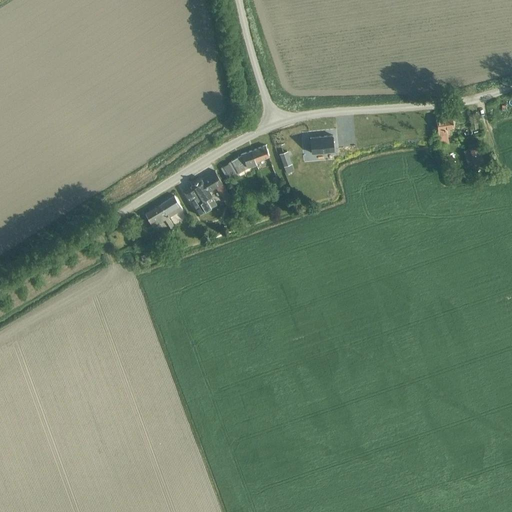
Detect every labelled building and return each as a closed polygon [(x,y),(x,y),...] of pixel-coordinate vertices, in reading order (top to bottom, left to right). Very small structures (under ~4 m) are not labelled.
[(477,122),(476,112),(470,113),(472,128),(478,127),(477,122)] [(436,118),(440,143),(448,141),(447,134),(450,133),(449,127),(454,126),(452,116),(436,118)] [(334,150),(332,134),(309,137),(311,153),(334,150)] [(464,150),(468,165),(483,160),(478,142),(468,145),(469,149),(464,150)] [(252,150),(256,161),(269,155),(269,154),(265,145),(252,150)] [(249,166),(256,163),(255,161),(256,161),(252,150),(241,154),(242,155),(231,161),(238,173),(249,166)] [(286,150),(279,153),(284,165),(291,163),(286,150)] [(235,174),(229,163),(223,166),(229,177),(235,174)] [(209,189),(215,185),(224,199),(231,195),(215,170),(192,184),(192,185),(183,190),(192,204),(193,203),(195,206),(194,207),(197,214),(207,208),(208,209),(210,207),(211,206),(211,205),(206,197),(212,194),(209,189)] [(280,184),(273,187),(277,195),(284,193),(280,184)] [(174,195),(160,204),(168,217),(183,208),(174,195)] [(168,217),(160,204),(145,213),(153,226),(168,217)]
